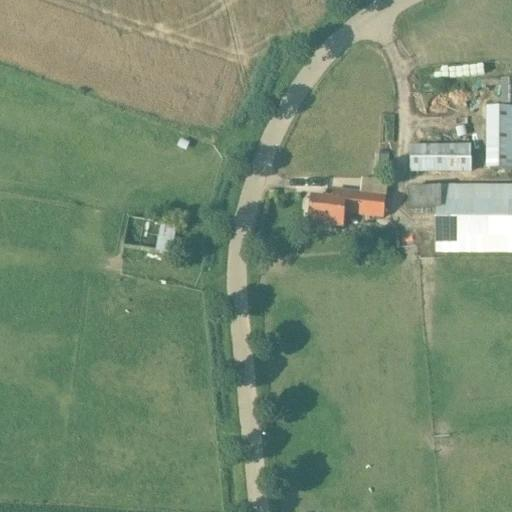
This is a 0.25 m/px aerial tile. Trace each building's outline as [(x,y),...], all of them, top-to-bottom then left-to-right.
[(511,170),(511,108),(486,109),(486,171),(511,170)] [(471,147),(410,146),(410,175),(471,175),(471,147)] [(311,201),(309,221),(324,223),(324,225),(324,226),(344,228),(345,216),(345,214),(383,219),(385,208),(388,183),(362,180),(362,181),(360,196),(333,193),(332,193),(331,200),(312,198),(311,201)] [(435,189),(408,191),(409,214),(435,213),(435,256),(511,255),(511,187),(435,187),(435,189)] [(134,215),(126,246),(173,257),(181,226),(134,215)]
